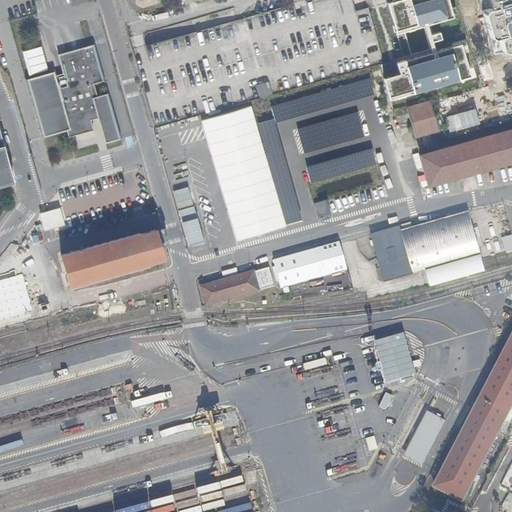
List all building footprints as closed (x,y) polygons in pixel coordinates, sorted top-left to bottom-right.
[(379,65),(383,64),(367,9),(359,11),(344,16),(339,0),(307,0),(153,43),(133,49),(139,72),(155,128),(369,68),(379,65)] [(447,0),(397,0),(388,3),(396,33),(452,16),(447,0)] [(479,0),(489,34),(510,28),(501,0),(479,0)] [(511,0),(501,0),(510,28),(489,34),(494,52),(511,46),(511,0)] [(399,73),(382,78),(389,101),(476,78),(465,40),(395,59),(399,73)] [(62,72),(56,74),(50,75),(31,81),(26,82),(25,78),(27,87),(30,89),(29,91),(29,94),(30,97),(30,98),(32,100),(33,102),(32,104),(33,107),(33,109),(36,112),(36,113),(35,116),(36,117),(37,121),(39,123),(39,125),(39,128),(40,133),(41,136),(42,136),(41,132),(65,126),(68,136),(93,129),(90,118),(97,116),(104,139),(119,135),(120,137),(121,137),(108,91),(96,95),(93,82),(104,79),(99,60),(94,42),(93,43),(57,54),(62,72)] [(23,52),(31,81),(50,75),(42,47),(23,52)] [(370,77),(271,105),(274,119),(275,122),(374,94),(370,77)] [(431,101),(407,108),(415,137),(439,130),(431,101)] [(201,121),(236,239),(285,225),(257,124),(252,106),(201,121)] [(357,112),(298,128),(304,153),(364,137),(357,112)] [(257,124),(285,225),(303,220),(275,122),(274,119),(257,124)] [(511,129),(420,155),(429,185),(459,177),(511,161),(511,129)] [(0,187),(14,183),(4,147),(0,131),(0,187)] [(372,147),(307,166),(312,183),(377,165),(372,147)] [(190,248),(206,242),(195,205),(178,211),(190,248)] [(41,217),(60,212),(59,207),(49,210),(40,212),(41,217)] [(412,273),(426,269),(482,253),(471,210),(401,230),(412,273)] [(64,224),(60,212),(41,217),(45,229),(64,224)] [(383,281),(412,273),(401,230),(401,226),(371,234),(383,281)] [(121,238),(62,254),(71,286),(148,265),(147,263),(164,259),(156,230),(139,234),(139,233),(121,238)] [(511,234),(502,237),(506,252),(511,250),(511,234)] [(339,242),(274,260),(281,287),(347,269),(339,242)] [(485,262),(482,253),(426,269),(429,278),(431,287),(487,271),(485,262)] [(269,266),(254,270),(260,290),(275,285),(269,266)] [(206,305),(260,290),(254,270),(200,286),(206,305)] [(28,273),(0,280),(0,320),(38,310),(28,273)] [(511,408),(511,338),(435,484),(465,500),(511,408)] [(115,422),(151,414),(147,399),(141,400),(140,394),(133,396),(130,383),(108,389),(115,422)] [(315,399),(335,395),(334,389),(313,393),(315,399)] [(386,411),(393,397),(386,393),(379,408),(386,411)] [(447,420),(429,411),(406,455),(423,465),(447,420)] [(375,436),(366,438),(369,451),(377,449),(375,436)] [(357,438),(325,444),(330,472),(362,466),(357,438)] [(511,511),(511,491),(510,491),(503,505),(503,510),(506,511),(511,511)]
